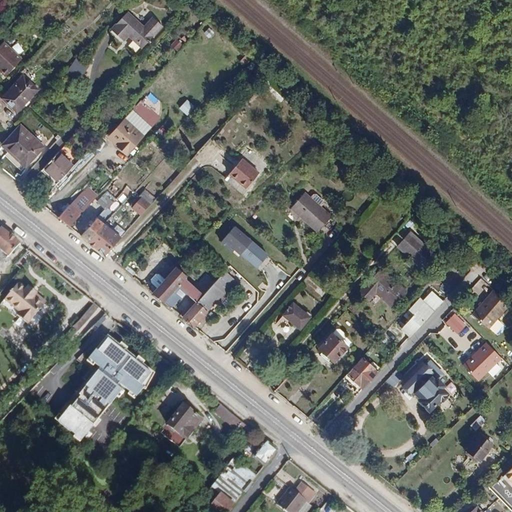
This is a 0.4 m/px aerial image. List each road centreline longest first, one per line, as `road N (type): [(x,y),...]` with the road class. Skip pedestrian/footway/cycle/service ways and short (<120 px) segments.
road 1 (primary): [(0,199),(296,436)]
road 2 (track): [(310,447),(511,239)]
road 3 (primary): [(296,436),(389,511)]
